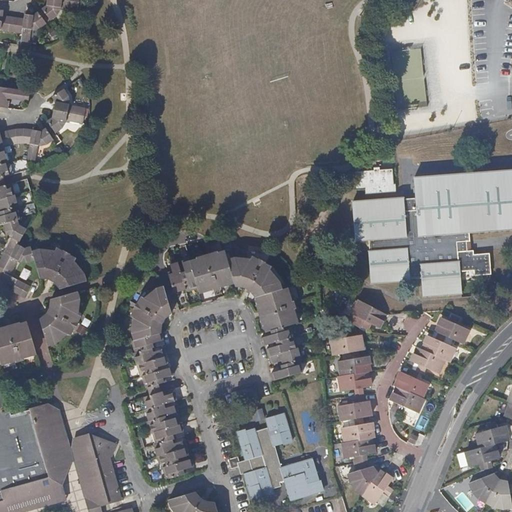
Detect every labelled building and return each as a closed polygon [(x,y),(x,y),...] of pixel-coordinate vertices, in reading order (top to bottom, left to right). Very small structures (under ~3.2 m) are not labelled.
[(80,2),(65,0),(48,0),(48,4),(47,7),(43,9),(52,21),(60,15),(62,11),(62,8),(79,10),(80,2)] [(25,19),(23,33),(20,45),(29,47),(32,29),(36,30),(40,30),(48,24),(39,12),(35,15),(33,16),(26,14),(25,19)] [(1,30),(8,31),(10,17),(3,16),(1,30)] [(8,31),(15,32),(17,18),(10,17),(8,31)] [(23,33),(25,19),(17,18),(15,32),(23,33)] [(4,88),(0,87),(0,107),(6,108),(8,97),(24,99),(26,91),(4,88)] [(56,102),(54,110),(85,116),(86,108),(70,105),(70,101),(69,98),(68,95),(64,90),(53,97),(54,99),(56,102)] [(83,124),(85,116),(54,110),(53,118),(48,121),(56,133),(63,128),(66,123),(67,120),(83,124)] [(12,145),(18,144),(16,129),(8,131),(12,145)] [(24,143),(25,129),(16,129),(18,144),(24,143)] [(25,129),(24,143),(30,145),(34,130),(25,129)] [(34,130),(30,145),(27,161),(35,162),(38,146),(41,147),(47,145),(55,140),(47,129),(42,132),(34,130)] [(12,145),(8,131),(0,133),(5,147),(12,145)] [(8,163),(5,152),(0,153),(0,165),(6,164),(8,163)] [(0,186),(6,185),(5,181),(4,178),(10,176),(6,164),(0,165),(0,186)] [(511,227),(511,201),(509,170),(410,179),(412,200),(394,202),(393,187),(391,188),(391,187),(354,190),(354,192),(362,191),(363,204),(350,205),(353,242),(364,241),(368,285),(418,280),(419,298),(457,295),(455,273),(469,271),(470,276),(486,275),(484,253),(468,254),(468,250),(462,250),(461,241),(464,241),(463,232),(511,227)] [(391,187),(389,172),(353,176),(354,190),(391,187)] [(6,185),(0,186),(0,199),(15,195),(12,183),(6,185)] [(19,207),(15,195),(0,199),(0,212),(17,207),(19,207)] [(20,220),(17,207),(0,212),(0,225),(5,224),(19,220),(20,220)] [(19,220),(5,224),(6,230),(7,232),(8,234),(10,236),(13,238),(5,252),(5,254),(11,257),(19,245),(27,230),(20,226),(19,220)] [(25,248),(19,245),(11,257),(4,269),(3,272),(5,273),(11,276),(20,260),(21,261),(27,263),(36,260),(33,251),(32,247),(26,248),(25,248)] [(39,249),(33,251),(36,260),(41,278),(46,279),(49,279),(52,280),(54,282),(57,285),(61,289),(87,281),(84,273),(75,262),(69,258),(70,256),(63,253),(62,255),(56,251),(39,249)] [(191,262),(198,288),(199,291),(204,290),(205,292),(213,290),(214,292),(221,290),(221,288),(229,285),(229,283),(234,281),(228,261),(225,252),(219,254),(218,252),(211,255),(212,258),(206,259),(205,256),(198,258),(198,260),(191,262)] [(11,257),(5,254),(0,262),(0,266),(4,269),(11,257)] [(235,259),(228,261),(234,281),(236,288),(242,288),(244,288),(248,290),(251,292),(253,295),(255,299),(281,291),(279,283),(271,270),(265,267),(265,265),(258,261),(257,263),(251,259),(235,259)] [(179,263),(186,290),(187,292),(198,288),(191,262),(190,260),(179,263)] [(175,293),(186,290),(179,263),(178,261),(167,264),(175,293)] [(26,280),(32,272),(26,268),(21,277),(26,280)] [(18,280),(11,276),(5,273),(2,279),(14,287),(18,280)] [(22,283),(18,280),(14,287),(12,290),(17,293),(22,283)] [(22,283),(17,293),(21,295),(27,285),(22,283)] [(27,285),(21,295),(25,298),(31,287),(27,285)] [(134,341),(161,334),(161,329),(162,325),(164,320),(166,318),(168,316),(172,313),(164,286),(157,288),(144,299),(141,304),(139,303),(135,311),(137,312),(134,317),(132,335),(134,341)] [(281,291),(255,299),(257,305),(255,306),(258,313),(261,312),(263,318),(259,319),(262,327),(263,327),(265,333),(270,332),(289,326),(294,325),(293,320),(296,319),(293,310),(295,310),(293,302),(291,303),(289,294),(286,295),(284,290),(281,291)] [(80,299),(78,292),(51,300),(51,302),(50,307),(50,309),(48,312),(46,315),(40,319),(48,347),(57,344),(68,335),(72,328),(73,329),(77,322),(75,321),(79,316),(80,299)] [(386,314),(359,300),(352,314),(363,320),(360,326),(367,330),(370,324),(379,328),(386,314)] [(438,333),(444,336),(461,344),(467,330),(454,324),(457,317),(451,314),(448,321),(440,317),(433,331),(438,333)] [(0,329),(0,355),(2,362),(7,360),(8,363),(17,361),(17,362),(24,360),(24,359),(33,356),(32,353),(37,351),(29,322),(22,324),(21,322),(14,324),(14,328),(8,329),(8,327),(0,328),(0,329),(0,330),(0,329)] [(289,326),(270,332),(272,336),(261,339),(263,346),(265,346),(276,343),(292,338),(289,326)] [(351,352),(358,351),(364,350),(361,336),(352,337),(351,330),(344,331),(345,338),(331,341),(333,355),(351,352)] [(441,342),(444,336),(438,333),(435,339),(427,335),(420,349),(443,360),(448,362),(455,348),(441,342)] [(163,341),(161,334),(134,341),(132,342),(135,354),(152,349),(154,349),(152,344),(163,341)] [(266,350),(268,357),(297,349),(294,337),(292,338),(276,343),(277,347),(266,350)] [(418,365),(415,371),(418,372),(422,374),(425,368),(437,374),(443,360),(420,349),(416,347),(410,361),(418,365)] [(137,366),(166,358),(163,350),(153,353),(152,349),(135,354),(133,354),(137,366)] [(283,366),(299,362),(301,361),(297,349),(268,357),(270,365),(281,362),(283,366)] [(339,361),(341,377),(368,372),(371,371),(368,356),(360,358),(358,351),(351,352),(352,359),(339,361)] [(140,378),(142,377),(158,372),(157,368),(168,365),(166,358),(137,366),(140,378)] [(299,362),(283,366),(281,367),(282,371),(271,374),(273,381),(292,376),(302,373),(299,362)] [(158,372),(142,377),(146,389),(148,388),(159,385),(164,384),(163,379),(173,376),(171,368),(158,372)] [(418,372),(415,371),(411,369),(408,375),(400,371),(393,386),(396,387),(421,398),(427,384),(415,378),(418,372)] [(356,396),(358,396),(363,395),(362,388),(371,386),(368,372),(341,377),(338,377),(341,392),(355,389),(356,396)] [(148,388),(150,396),(161,393),(159,385),(148,388)] [(12,407),(6,386),(0,387),(0,508),(2,508),(10,511),(38,503),(36,498),(46,495),(43,486),(53,483),(52,480),(68,453),(69,452),(66,441),(57,410),(48,405),(11,416),(9,408),(12,407)] [(421,398),(396,387),(390,400),(398,404),(395,411),(401,414),(404,407),(417,413),(423,399),(421,398)] [(148,410),(164,405),(177,401),(175,393),(164,396),(163,392),(161,393),(150,396),(144,397),(148,410)] [(354,419),(361,418),(371,416),(368,401),(359,402),(358,396),(356,396),(351,397),(352,403),(338,406),(341,421),(354,419)] [(146,410),(149,421),(166,417),(178,413),(176,406),(165,409),(164,405),(148,410),(146,410)] [(417,413),(404,407),(401,414),(412,419),(415,418),(417,413)] [(287,441),(279,416),(262,421),(265,432),(252,436),(250,432),(234,437),(241,461),(235,463),(233,457),(224,459),(228,470),(239,467),(241,474),(239,475),(246,500),(269,494),(267,490),(281,486),(285,501),(318,491),(309,459),(276,468),(270,446),(287,441)] [(167,421),(166,417),(149,421),(147,422),(151,434),(153,433),(180,425),(178,418),(167,421)] [(342,428),(345,443),(372,438),(375,438),(372,423),(363,424),(361,418),(354,419),(355,425),(342,428)] [(355,425),(354,419),(341,421),(342,428),(355,425)] [(476,433),(479,448),(494,444),(505,441),(509,440),(505,425),(496,428),(494,421),(487,423),(489,430),(476,433)] [(153,433),(156,445),(173,440),(175,440),(173,436),(184,432),(182,425),(180,425),(153,433)] [(418,437),(411,434),(407,441),(414,444),(418,437)] [(108,442),(90,435),(85,447),(82,448),(98,508),(124,500),(108,442)] [(360,462),(367,461),(366,454),(375,453),(372,438),(345,443),(342,443),(345,458),(359,456),(360,462)] [(154,445),(158,457),(187,448),(185,441),(174,444),(173,440),(156,445),(154,445)] [(485,469),(487,469),(492,467),(490,461),(499,458),(494,444),(479,448),(458,454),(461,467),(470,464),(470,466),(483,463),(485,469)] [(161,469),(163,468),(179,464),(178,460),(189,456),(187,448),(158,457),(161,469)] [(179,464),(163,468),(166,480),(184,474),(183,471),(194,468),(192,460),(179,464)] [(356,489),(363,494),(380,470),(378,468),(377,465),(369,468),(367,461),(360,462),(362,470),(348,474),(351,483),(356,489)] [(478,498),(486,502),(501,477),(497,473),(489,475),(487,469),(485,469),(480,471),(482,478),(469,483),(472,492),(478,498)] [(380,470),(363,494),(362,495),(375,504),(382,493),(388,497),(393,491),(387,486),(392,479),(386,475),(380,470)] [(511,485),(508,486),(506,478),(501,477),(486,502),(494,507),(503,508),(511,506),(509,493),(511,492),(511,485)] [(456,497),(466,511),(473,506),(463,492),(456,497)] [(217,511),(218,511),(215,504),(209,503),(206,502),(201,499),(196,493),(168,501),(170,508),(174,511),(217,511)]
